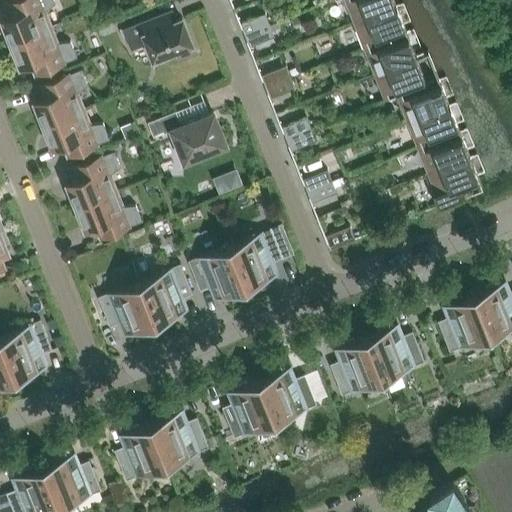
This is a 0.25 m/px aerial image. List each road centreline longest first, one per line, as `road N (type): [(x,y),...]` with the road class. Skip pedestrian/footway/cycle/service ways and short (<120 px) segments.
road 1 (residential): [(326,297),(206,0)]
road 2 (residential): [(0,139),(97,386)]
road 3 (residential): [(326,297),(97,386)]
road 4 (residential): [(511,219),(326,297)]
